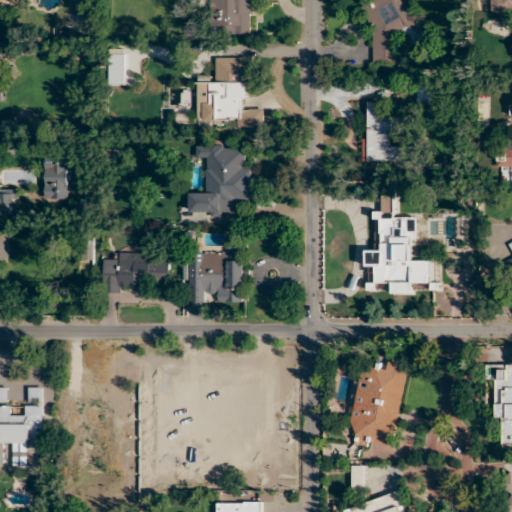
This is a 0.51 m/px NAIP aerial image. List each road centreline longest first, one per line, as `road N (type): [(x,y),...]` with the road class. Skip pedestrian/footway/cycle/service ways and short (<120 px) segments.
road 1 (residential): [(511,327),(0,323)]
road 2 (residential): [(313,511),(311,0)]
